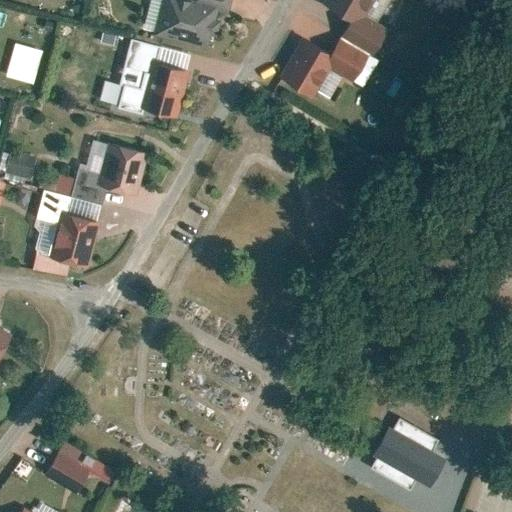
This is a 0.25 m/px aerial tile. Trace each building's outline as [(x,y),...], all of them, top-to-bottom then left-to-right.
[(164,0),(156,30),(213,45),(223,7),(197,0),(164,0)] [(323,0),(350,15),(341,30),(374,49),(388,24),(367,12),(373,0),(323,0)] [(313,92),(329,64),(354,78),(369,52),(339,34),(330,50),(300,33),(278,72),(313,92)] [(31,81),(39,48),(11,41),(2,74),(31,81)] [(137,103),(178,113),(190,63),(149,54),(137,103)] [(98,180),(137,191),(149,149),(110,138),(98,180)] [(28,177),(32,153),(7,149),(3,173),(28,177)] [(49,254),(89,265),(102,215),(62,205),(49,254)] [(0,353),(12,332),(0,325),(0,353)] [(444,455),(386,423),(369,453),(427,486),(444,455)] [(101,462),(63,440),(57,451),(95,473),(101,462)] [(56,452),(42,476),(75,494),(89,471),(56,452)]
